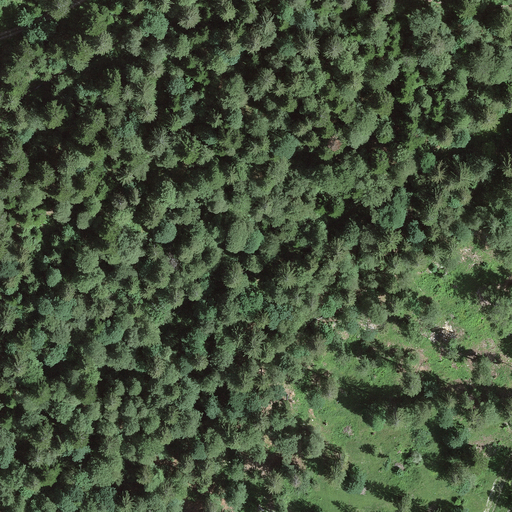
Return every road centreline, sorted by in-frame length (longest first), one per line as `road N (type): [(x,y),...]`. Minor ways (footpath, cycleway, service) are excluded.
road 1 (track): [(511,105),(240,283),(201,293),(0,466)]
road 2 (track): [(169,0),(129,35),(23,95),(0,120)]
